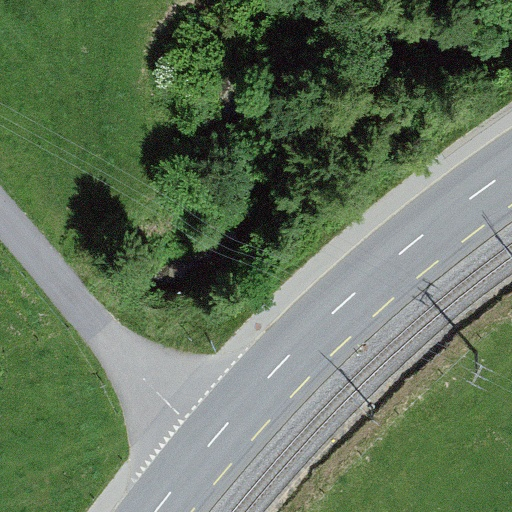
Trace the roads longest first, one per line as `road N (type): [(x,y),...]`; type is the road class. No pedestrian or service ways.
road 1 (secondary): [(158,511),(305,340),(393,259),(511,171)]
road 2 (track): [(212,442),(110,342),(0,212)]
